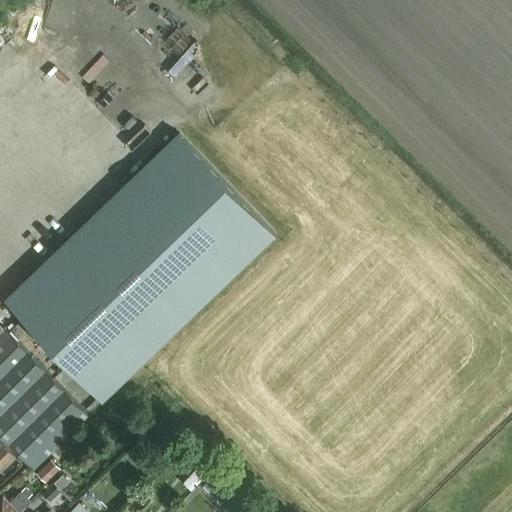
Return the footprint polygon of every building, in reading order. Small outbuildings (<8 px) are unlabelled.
[(66,0),(58,0),(53,6),(45,14),(44,14),(34,24),(30,20),(22,28),(40,45),(76,9),(66,0)] [(179,132),(6,298),(103,399),(276,233),(179,132)] [(4,324),(2,326),(4,328),(0,332),(0,436),(2,438),(32,470),(63,439),(69,444),(77,435),(72,430),(91,412),(4,324)] [(0,466),(1,468),(14,455),(0,440),(0,466)] [(51,457),(36,472),(46,483),(62,468),(51,457)] [(210,481),(239,511),(262,511),(266,508),(225,466),(210,481)] [(54,481),(42,492),(50,500),(62,490),(54,481)] [(0,511),(15,511),(29,500),(19,490),(8,501),(2,496),(0,498),(0,511)] [(69,511),(84,511),(85,511),(84,510),(97,497),(91,492),(78,505),(78,504),(69,511)]
